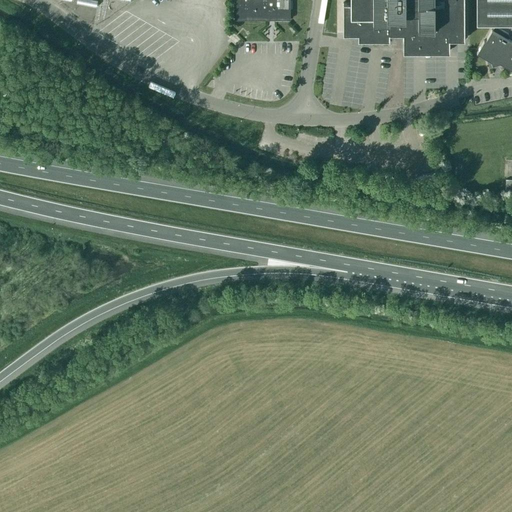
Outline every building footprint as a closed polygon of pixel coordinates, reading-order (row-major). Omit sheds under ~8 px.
[(55,0),(45,0),(61,11),(64,6),(55,0)] [(236,0),(237,20),(290,20),(289,0),(236,0)] [(464,38),(463,0),(350,0),(350,2),(343,2),(343,34),(358,33),(358,40),(389,40),(389,33),(403,33),(402,52),(447,51),(449,51),(449,38),(464,38)] [(511,25),(511,0),(476,0),(476,26),(495,26),(495,27),(493,30),(492,30),(486,40),(484,41),(476,53),(491,62),(492,65),(500,63),(511,69),(511,41),(507,38),(508,36),(507,33),(496,27),(496,26),(511,25)] [(261,380),(266,382),(271,372),(267,369),(261,380)]
